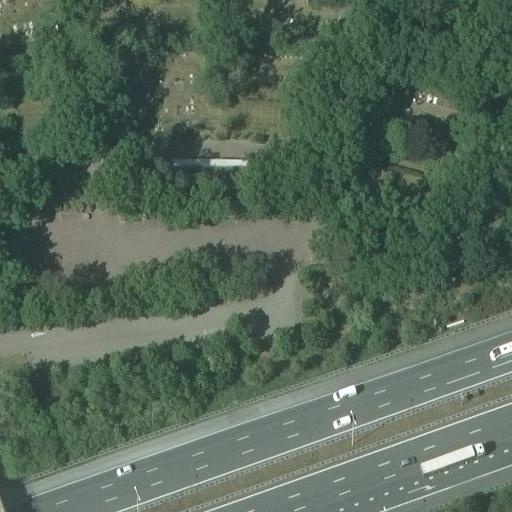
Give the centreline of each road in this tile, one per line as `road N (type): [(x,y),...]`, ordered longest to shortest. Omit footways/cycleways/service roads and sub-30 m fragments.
road 1 (motorway): [(511,353),(57,511)]
road 2 (motorway): [(273,511),(511,428)]
